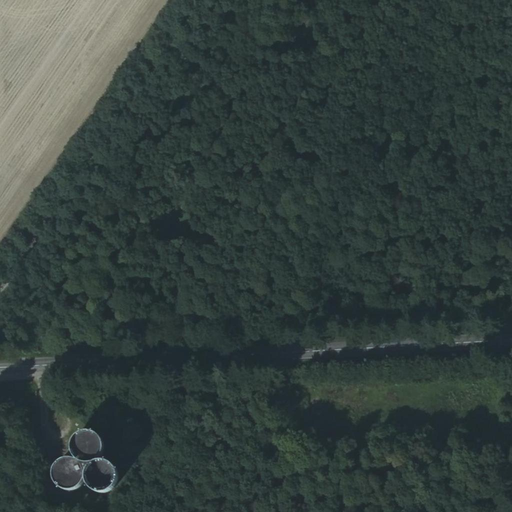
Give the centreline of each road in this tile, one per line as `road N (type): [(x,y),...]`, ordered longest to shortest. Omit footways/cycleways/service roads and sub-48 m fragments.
road 1 (tertiary): [(511,338),(0,363)]
road 2 (track): [(201,0),(0,287)]
